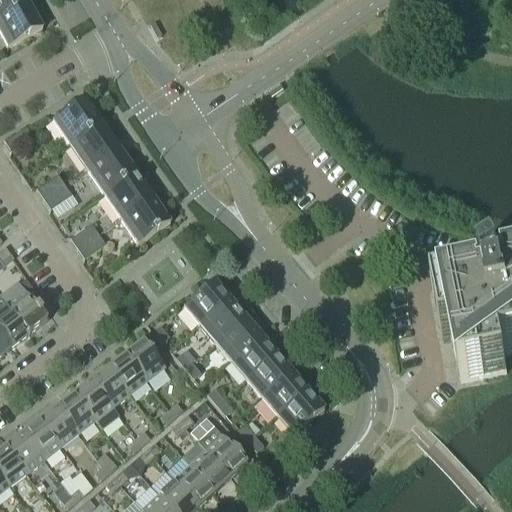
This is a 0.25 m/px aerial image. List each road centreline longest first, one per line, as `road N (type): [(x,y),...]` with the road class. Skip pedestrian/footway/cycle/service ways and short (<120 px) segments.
road 1 (tertiary): [(281,511),(360,438),(372,400),(354,360),(252,241)]
road 2 (residential): [(0,395),(94,322),(0,182)]
road 3 (tertiary): [(192,125),(382,0)]
road 4 (residential): [(0,109),(114,37)]
road 5 (tertiary): [(162,144),(196,194),(252,241)]
road 6 (tertiary): [(252,241),(227,173),(192,125)]
